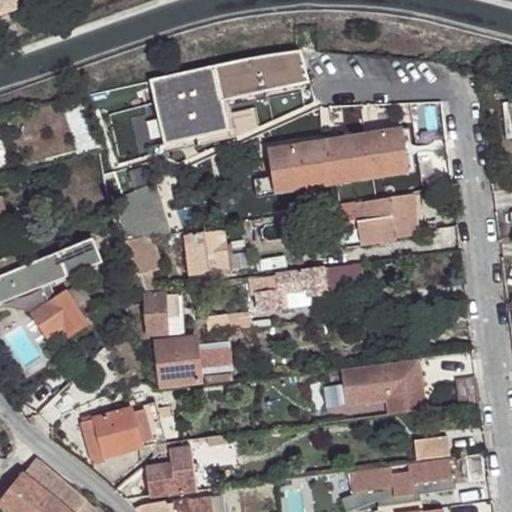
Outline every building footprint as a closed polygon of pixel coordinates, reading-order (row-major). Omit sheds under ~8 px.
[(0,0),(0,18),(19,13),(20,0),(0,0)] [(223,106),(308,88),(298,53),(298,51),(214,70),(223,106)] [(214,70),(150,86),(165,151),(229,137),(223,106),(214,70)] [(511,102),(500,104),(504,141),(511,139),(511,102)] [(143,105),(117,111),(121,127),(147,120),(143,105)] [(404,176),(397,131),(265,154),(269,182),(251,185),(253,201),(404,176)] [(113,218),(124,248),(152,242),(170,239),(156,185),(123,201),(113,218)] [(411,198),(317,211),(320,238),(332,236),(332,228),(353,225),(357,250),(416,240),(411,198)] [(332,236),(320,238),(323,255),(357,250),(353,225),(332,228),(332,236)] [(228,272),(221,237),(183,244),(189,280),(228,272)] [(124,248),(134,281),(162,274),(152,242),(124,248)] [(101,269),(92,244),(0,280),(0,309),(40,293),(46,307),(28,319),(49,349),(81,328),(61,297),(54,302),(49,290),(101,269)] [(277,261),(278,275),(305,271),(303,258),(277,261)] [(278,275),(268,277),(270,295),(257,297),(260,313),(283,310),(280,295),(306,292),(306,297),(347,292),(346,283),(357,281),(357,265),(305,271),(278,275)] [(280,295),(283,310),(308,307),(306,297),(306,292),(280,295)] [(152,339),(169,336),(165,302),(164,297),(147,299),(152,339)] [(165,302),(169,336),(186,334),(181,299),(165,302)] [(459,319),(457,305),(415,311),(416,325),(459,319)] [(228,315),(229,326),(253,323),(251,307),(227,310),(228,315)] [(209,329),(229,326),(228,315),(208,318),(209,329)] [(230,340),(230,337),(229,334),(204,339),(206,350),(220,348),(219,341),(230,340)] [(205,384),(199,342),(149,347),(156,391),(205,384)] [(424,358),(347,369),(352,407),(393,401),(395,416),(431,411),(424,358)] [(227,381),(226,373),(226,370),(214,372),(215,383),(227,381)] [(466,407),(486,404),(483,379),(463,382),(466,407)] [(160,439),(148,402),(78,424),(91,462),(160,439)] [(415,444),(418,464),(450,460),(448,440),(415,444)] [(144,469),(148,500),(195,493),(189,448),(167,451),(169,464),(144,469)] [(491,480),(488,456),(472,457),(475,482),(491,480)] [(460,489),(456,459),(450,460),(418,464),(415,464),(416,472),(398,475),(397,466),(356,472),(358,494),(348,498),(353,511),(355,511),(383,501),(386,506),(428,500),(427,494),(460,489)] [(79,511),(87,503),(34,461),(0,503),(0,504),(9,511),(79,511)] [(217,500),(207,502),(208,511),(223,511),(221,500),(217,500)] [(145,507),(147,511),(208,511),(207,502),(188,504),(166,506),(166,504),(145,507)] [(87,503),(79,511),(92,511),(95,509),(87,503)]
